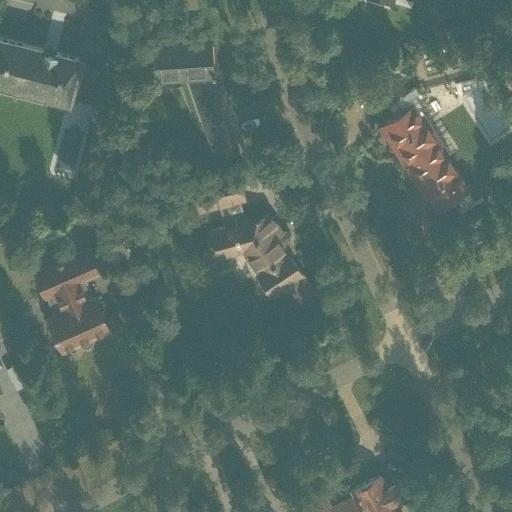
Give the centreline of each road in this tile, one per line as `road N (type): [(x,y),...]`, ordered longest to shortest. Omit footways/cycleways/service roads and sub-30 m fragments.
road 1 (residential): [(65,511),(407,341)]
road 2 (residential): [(407,341),(318,160),(266,0)]
road 3 (residential): [(485,511),(407,341)]
road 4 (residential): [(407,341),(511,282)]
